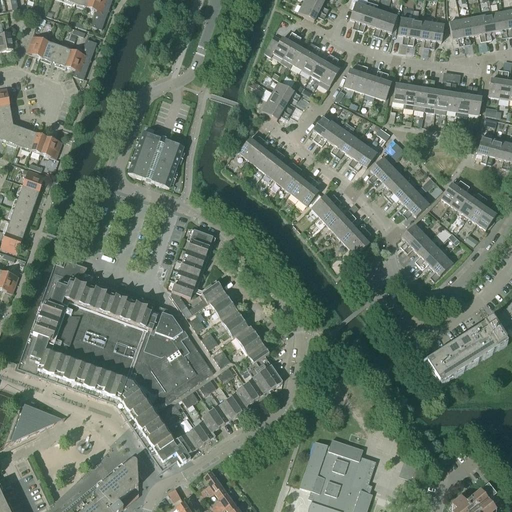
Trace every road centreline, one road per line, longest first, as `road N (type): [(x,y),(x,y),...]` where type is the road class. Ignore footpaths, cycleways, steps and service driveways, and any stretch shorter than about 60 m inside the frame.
road 1 (tertiary): [(149,511),(156,492),(284,405),(298,361),(298,330),(235,244),(192,212),(117,185),(144,103),(192,74),(220,0)]
road 2 (residential): [(393,270),(380,220),(294,146)]
road 3 (residential): [(511,56),(444,68),(354,46)]
road 4 (residential): [(28,511),(4,464),(96,417)]
road 5 (residential): [(393,270),(379,274),(372,288),(415,333),(432,333),(468,309)]
